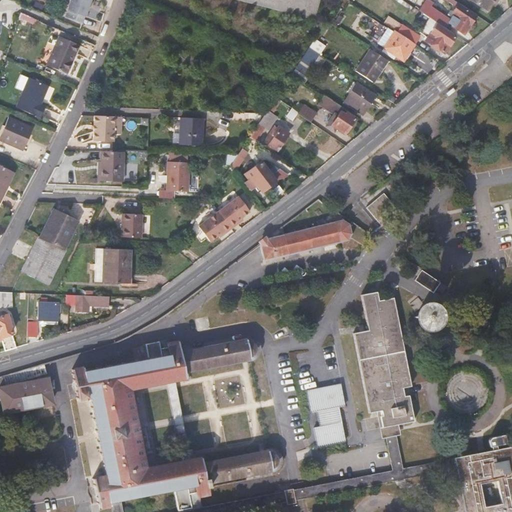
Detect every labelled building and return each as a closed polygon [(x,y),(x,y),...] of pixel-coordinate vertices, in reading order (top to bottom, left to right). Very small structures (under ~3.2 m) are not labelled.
[(87,19),(93,0),(72,0),(68,13),(87,19)] [(265,0),(315,13),(317,3),(303,0),(265,0)] [(465,31),(479,11),(463,0),(458,0),(452,9),(454,10),(451,14),(432,1),(433,0),(423,0),(420,6),(438,19),(445,24),(448,20),(465,31)] [(446,49),(457,32),(445,24),(438,19),(427,36),(446,49)] [(422,32),(404,20),(398,27),(417,40),(422,32)] [(405,57),(417,40),(398,27),(395,25),(384,43),(405,57)] [(66,73),(79,44),(59,36),(46,64),(66,73)] [(309,69),(322,50),(311,42),(297,62),(309,69)] [(375,77),(388,57),(369,44),(356,65),(375,77)] [(43,99),(48,87),(28,79),(16,108),(41,118),(46,106),(39,103),(41,98),(43,99)] [(368,109),(379,91),(368,84),(367,86),(358,80),(346,98),(362,108),(364,106),(368,109)] [(275,108),(284,94),(278,91),(269,105),(275,108)] [(360,113),(328,91),(322,101),(337,111),(331,122),(340,128),(341,127),(348,131),(360,113)] [(296,118),(303,107),(294,101),(287,112),(296,118)] [(318,113),(320,109),(307,101),(303,107),(319,119),(321,115),(318,113)] [(279,147),(291,130),(288,127),(290,125),(274,114),(273,116),(265,111),(252,132),(258,137),(267,124),(271,126),(265,136),(269,139),(269,140),(279,147)] [(118,138),(119,112),(98,112),(97,137),(118,138)] [(206,142),(207,116),(187,115),(186,142),(206,142)] [(0,140),(21,149),(30,128),(7,118),(0,135),(0,140)] [(239,164),(250,146),(247,145),(252,139),(263,146),(275,155),(278,150),(265,141),(258,137),(252,132),(240,149),(233,160),(239,164)] [(128,173),(129,146),(105,146),(104,172),(128,173)] [(193,157),(193,148),(175,148),(175,156),(193,157)] [(233,160),(240,149),(226,149),(225,160),(233,160)] [(279,176),(263,155),(246,168),(250,174),(245,177),(251,184),(254,182),(256,184),(259,181),(264,187),(270,183),(276,190),(283,185),(277,178),(279,176)] [(193,186),(195,157),(193,157),(175,156),(173,156),(173,167),(168,167),(168,177),(172,177),(171,185),(193,186)] [(0,200),(14,173),(0,165),(0,200)] [(383,193),(366,209),(377,222),(394,206),(383,193)] [(236,219),(249,210),(237,194),(218,209),(230,227),(238,221),(236,219)] [(64,245),(78,216),(55,206),(42,234),(39,233),(24,265),(52,278),(67,245),(64,245)] [(144,232),(145,209),(126,208),(124,231),(144,232)] [(230,227),(218,209),(198,224),(209,239),(222,229),(224,232),(230,227)] [(347,240),(351,233),(349,223),(342,219),(325,223),(284,233),(281,226),(259,243),(262,260),(321,246),(347,240)] [(133,260),(133,244),(99,243),(98,276),(135,277),(135,261),(133,260)] [(445,286),(415,265),(411,271),(417,275),(414,280),(432,292),(436,288),(442,292),(445,286)] [(427,301),(432,295),(415,282),(410,289),(427,301)] [(0,302),(17,303),(17,289),(0,288),(0,302)] [(98,306),(98,301),(99,292),(75,291),(76,300),(76,306),(98,306)] [(359,324),(360,331),(353,332),(369,412),(380,410),(381,415),(380,415),(382,426),(383,426),(394,424),(413,420),(408,395),(404,395),(402,387),(410,385),(405,357),(393,297),(378,300),(376,291),(361,294),(366,323),(359,324)] [(118,302),(118,292),(99,292),(98,301),(118,302)] [(59,316),(59,298),(40,297),(39,315),(59,316)] [(426,314),(428,304),(422,312),(413,316),(414,316),(423,315),(430,323),(431,323),(426,314)] [(20,343),(9,308),(0,311),(0,337),(5,337),(8,346),(20,343)] [(40,332),(41,318),(31,317),(30,331),(40,332)] [(284,491),(280,492),(279,489),(274,490),(274,493),(174,511),(122,511),(120,499),(173,489),(177,511),(199,506),(197,495),(208,494),(207,487),(210,486),(209,482),(272,469),(272,467),(276,466),(279,461),(277,452),(275,450),(269,451),(268,449),(204,461),(202,453),(197,454),(198,456),(190,458),(186,435),(175,380),(184,378),(184,381),(188,380),(186,371),(250,358),(246,338),(180,351),(178,340),(168,341),(166,333),(144,337),(147,357),(84,369),(83,366),(71,368),(77,397),(79,397),(80,398),(86,396),(86,395),(88,395),(104,475),(102,475),(101,473),(94,475),(95,476),(92,477),(98,507),(110,504),(111,511),(231,511),(276,503),(277,506),(283,505),(282,502),(286,502),(286,504),(295,503),(294,500),(298,499),(400,480),(408,467),(403,468),(399,451),(394,424),(383,426),(392,470),(296,488),(293,489),(293,488),(284,490),(284,491)] [(261,348),(260,345),(257,340),(253,337),(246,338),(250,358),(257,357),(259,355),(260,352),(261,348)] [(339,416),(335,401),(341,399),(335,378),(301,387),(316,442),(344,435),(339,416)] [(51,403),(47,379),(0,388),(0,391),(4,412),(51,403)] [(467,511),(511,511),(511,440),(455,453),(467,511)]
